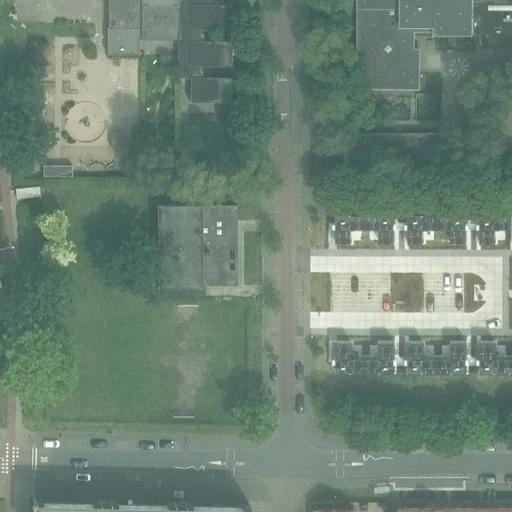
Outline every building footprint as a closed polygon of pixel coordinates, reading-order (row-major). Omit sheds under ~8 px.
[(107,0),(108,29),(106,29),(106,55),(138,55),(138,38),(140,38),(140,40),(177,40),(177,80),(178,80),(178,78),(190,78),(190,102),(231,103),(231,78),(202,78),(202,66),(231,66),(231,41),(202,41),(202,29),(231,29),(232,5),(203,4),(202,0),(107,0)] [(511,0),(357,0),(356,89),(385,89),(420,89),(420,57),(414,57),(415,30),(434,30),(434,33),(480,33),(480,42),(511,42),(511,0)] [(111,134),(111,148),(121,149),(121,134),(111,134)] [(454,134),(373,134),(353,134),(353,164),(454,164),(454,134)] [(72,166),(43,166),(43,176),(72,177),(72,166)] [(39,186),(15,189),(16,198),(40,196),(39,186)] [(201,205),(181,205),(157,205),(157,206),(158,206),(159,286),(158,286),(158,287),(202,287),(202,286),(237,285),(236,221),(236,206),(201,206),(201,205)] [(366,213),(336,213),(336,243),(352,243),(352,228),(366,228),(366,213)] [(395,213),(366,213),(366,228),(380,228),(380,243),(395,243),(395,213)] [(438,213),(408,213),(409,243),(424,243),(424,228),(438,228),(438,213)] [(467,213),(438,213),(438,228),(452,228),(452,243),(467,243),(467,213)] [(510,213),(480,214),(480,243),(496,243),(496,228),(510,228),(510,213)] [(352,343),(337,343),(337,373),(366,373),(366,358),(352,358),(352,343)] [(380,358),(366,358),(366,373),(395,373),(395,343),(380,343),(380,358)] [(424,343),(409,343),(409,373),(438,373),(438,358),(424,357),(424,343)] [(452,358),(438,358),(438,373),(467,373),(467,343),(452,343),(452,358)] [(496,343),(481,343),(480,372),(510,373),(510,357),(496,358),(496,343)] [(35,499),(33,499),(32,511),(104,511),(105,505),(34,503),(35,499)]
